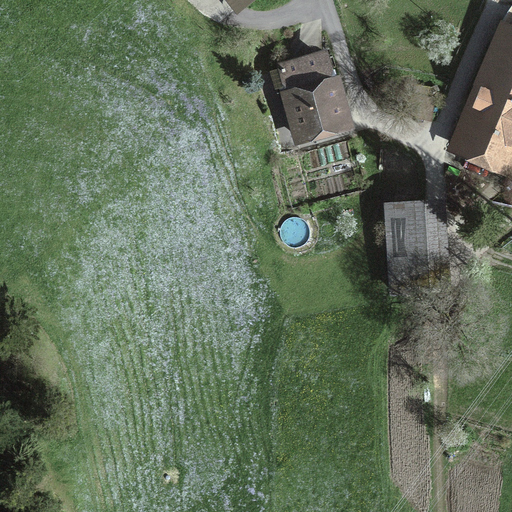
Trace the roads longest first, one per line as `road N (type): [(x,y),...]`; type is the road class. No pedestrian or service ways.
road 1 (track): [(436,191),(439,130),(496,0)]
road 2 (track): [(436,141),(367,111),(323,0)]
